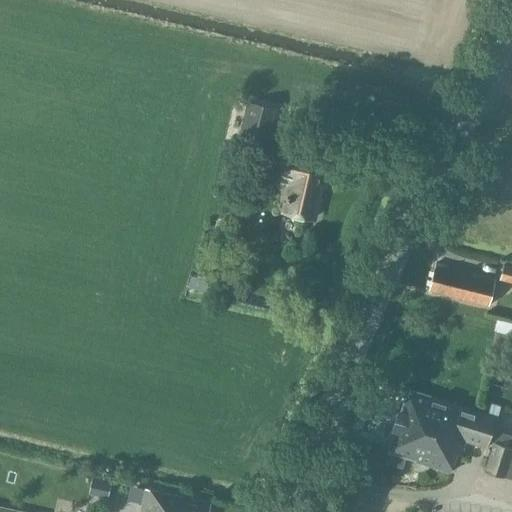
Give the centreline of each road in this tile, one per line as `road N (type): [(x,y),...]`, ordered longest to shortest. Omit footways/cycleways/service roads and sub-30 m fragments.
road 1 (tertiary): [(290,511),(391,269),(511,38)]
road 2 (track): [(245,55),(472,115)]
